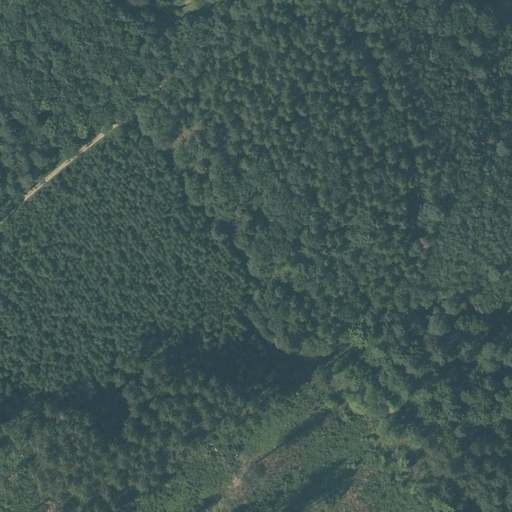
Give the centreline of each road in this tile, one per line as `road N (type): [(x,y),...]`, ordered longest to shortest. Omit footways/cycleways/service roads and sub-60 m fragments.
road 1 (track): [(326,0),(366,42),(416,169),(411,231),(350,324),(347,342),(369,366),(384,408),(413,429),(440,433),(511,420)]
road 2 (track): [(0,224),(263,0)]
road 3 (track): [(161,0),(139,11),(142,29),(155,40),(228,0)]
